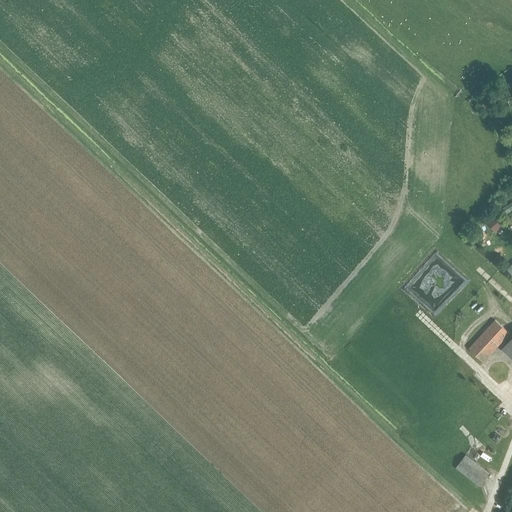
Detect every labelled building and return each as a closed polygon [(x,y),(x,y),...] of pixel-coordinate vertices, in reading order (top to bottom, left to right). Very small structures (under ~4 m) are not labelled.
[(488,93),(478,97),(483,110),(493,106),(488,93)] [(493,215),(486,220),(496,232),(503,226),(493,215)] [(468,348),(471,350),(483,362),(510,333),(495,319),(468,348)] [(511,358),(511,337),(501,349),(511,358)] [(479,486),(490,472),(466,454),(456,467),(479,486)]
